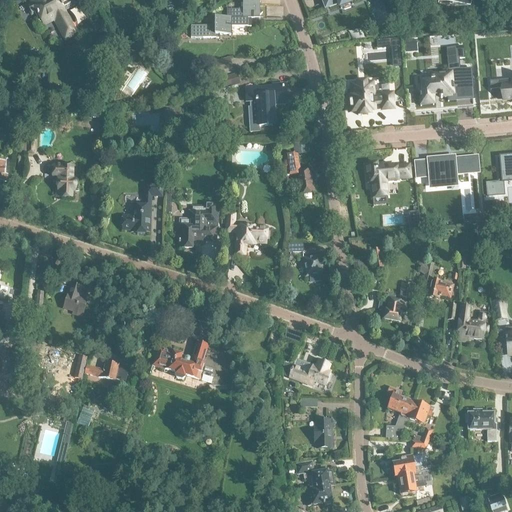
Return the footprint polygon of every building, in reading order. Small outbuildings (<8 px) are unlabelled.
[(64,10),(77,4),(75,0),(30,0),(33,4),(32,5),(30,7),(29,10),(31,12),(32,13),(35,14),(38,12),(39,14),(37,15),(38,17),(40,16),(43,23),(53,17),(65,40),(77,34),(64,10)] [(177,10),(172,0),(161,0),(168,14),(177,10)] [(192,0),(199,12),(220,1),(219,0),(192,0)] [(323,0),(326,8),(337,4),(339,10),(355,4),(353,0),(323,0)] [(511,0),(432,0),(432,1),(470,9),(471,0),(511,0)] [(220,38),(220,35),(232,35),(232,27),(248,27),(251,27),(251,19),(260,19),(260,16),(263,13),(260,11),(260,2),(243,2),(243,10),(227,10),(227,18),(215,18),(215,26),(191,26),(191,38),(220,38)] [(399,39),(377,41),(377,49),(392,48),(393,68),(401,67),(399,39)] [(233,69),(231,59),(214,64),(216,74),(233,69)] [(471,71),(459,72),(449,73),(449,75),(433,77),(433,81),(422,83),(422,88),(420,88),(421,106),(433,105),(432,99),(434,98),(434,93),(438,93),(439,98),(442,98),(442,99),(448,99),(448,101),(473,99),(471,71)] [(240,85),(237,74),(224,78),(227,89),(240,85)] [(511,79),(490,82),(491,91),(502,90),(503,102),(511,100),(511,79)] [(374,98),(373,83),(366,84),(366,82),(358,83),(358,84),(351,85),(351,89),(349,90),(350,97),(348,97),(349,102),(347,102),(347,109),(349,108),(349,113),(358,112),(358,116),(371,115),(370,111),(375,111),(374,104),(382,104),(382,110),(394,109),(392,94),(381,95),(381,98),(374,98)] [(250,108),(248,108),(250,133),(259,132),(259,127),(275,126),(274,106),(279,106),(278,101),(287,100),(285,87),(248,90),(249,91),(246,91),(247,103),(250,102),(250,108)] [(164,110),(165,124),(174,124),(173,110),(164,110)] [(308,152),(307,145),(293,146),(294,153),(308,152)] [(218,156),(226,157),(227,150),(219,149),(218,156)] [(314,193),(311,172),(300,174),(297,154),(282,157),(285,176),(297,174),(300,195),(314,193)] [(428,162),(416,163),(417,177),(425,176),(425,178),(430,178),(430,183),(456,181),(455,175),(479,173),(478,158),(455,159),(455,158),(447,159),(446,158),(427,160),(428,162)] [(511,158),(499,159),(501,180),(511,179),(511,158)] [(411,178),(409,165),(396,166),(396,165),(384,166),(384,167),(377,168),(377,164),(365,165),(367,184),(371,183),(372,198),(388,196),(386,181),(398,180),(398,179),(411,178)] [(75,192),(75,180),(72,180),(73,167),(52,166),(52,177),(59,178),(58,191),(56,191),(56,195),(61,196),(61,198),(72,199),(72,198),(77,198),(77,193),(75,192)] [(501,182),(486,184),(487,198),(505,196),(503,182),(501,182)] [(132,206),(132,216),(123,216),(122,231),(131,231),(131,233),(137,233),(137,235),(145,235),(145,233),(150,233),(151,198),(163,198),(164,185),(145,185),(144,206),(136,206),(132,206)] [(179,227),(180,227),(179,249),(192,249),(192,241),(216,242),(216,229),(217,229),(218,204),(205,203),(205,207),(191,207),(191,211),(188,211),(188,219),(179,219),(179,227)] [(230,213),(227,213),(225,233),(237,234),(235,257),(245,257),(246,245),(256,246),(256,243),(267,244),(267,242),(271,242),(274,241),(275,239),(276,237),(276,235),(274,232),(271,231),(267,231),(268,229),(236,227),(236,214),(235,214),(236,212),(230,212),(230,213)] [(418,212),(408,213),(410,230),(420,229),(418,212)] [(480,215),(464,217),(464,224),(481,222),(480,215)] [(304,245),(289,245),(289,253),(303,253),(304,245)] [(381,256),(381,252),(373,253),(374,257),(373,258),(375,270),(384,268),(382,256),(381,256)] [(321,256),(303,259),(306,277),(309,277),(310,283),(324,281),(323,274),(324,274),(321,256)] [(362,271),(360,259),(354,260),(356,272),(362,271)] [(425,276),(425,278),(431,279),(434,265),(428,264),(427,267),(425,276)] [(419,272),(425,276),(427,267),(423,265),(419,272)] [(430,281),(426,298),(439,300),(440,298),(450,300),(454,286),(430,281)] [(379,311),(385,312),(384,320),(400,323),(401,315),(404,316),(408,313),(408,312),(409,312),(410,305),(413,285),(402,283),(399,303),(395,302),(396,297),(389,296),(388,301),(387,301),(387,304),(381,303),(379,311)] [(73,288),(70,287),(64,309),(74,312),(73,315),(82,318),(88,297),(83,295),(85,289),(74,285),(73,288)] [(44,293),(37,293),(34,316),(41,317),(44,293)] [(505,307),(504,301),(492,303),(495,322),(508,320),(506,307),(505,307)] [(449,305),(447,321),(456,322),(458,306),(449,305)] [(486,317),(486,313),(479,312),(479,316),(478,323),(469,322),(471,308),(460,307),(457,334),(460,334),(458,343),(467,344),(468,339),(483,341),(484,333),(488,333),(488,328),(485,327),(486,317)] [(0,318),(5,320),(6,319),(7,321),(11,322),(13,321),(12,322),(19,324),(21,318),(15,316),(14,314),(9,312),(7,314),(1,312),(0,315),(0,318)] [(231,358),(231,357),(229,355),(228,355),(208,348),(209,347),(196,343),(191,360),(183,357),(183,355),(171,351),(172,349),(160,345),(153,367),(176,374),(175,376),(176,379),(182,381),(185,379),(186,377),(202,382),(204,376),(211,378),(211,385),(212,386),(213,387),(231,388),(232,363),(231,360),(231,359),(231,358)] [(82,380),(87,358),(79,356),(74,378),(82,380)] [(317,368),(313,366),(311,374),(294,367),(290,378),(313,387),(315,382),(326,386),(325,387),(326,388),(331,373),(328,372),(330,366),(319,362),(317,368)] [(87,367),(86,374),(99,377),(116,381),(119,366),(106,363),(104,372),(101,371),(101,370),(87,367)] [(399,442),(407,420),(414,404),(400,399),(402,393),(390,389),(388,394),(393,396),(388,410),(400,415),(395,428),(387,427),(386,441),(399,442)] [(317,409),(318,401),(300,400),(300,408),(317,409)] [(433,411),(414,404),(407,420),(424,426),(427,416),(431,417),(433,411)] [(84,406),(77,424),(88,428),(95,411),(84,406)] [(487,443),(497,443),(497,430),(493,430),(493,425),(496,425),(496,420),(493,420),(493,415),(486,415),(486,412),(474,412),(474,415),(465,415),(465,423),(469,423),(469,431),(487,430),(487,443)] [(314,440),(315,440),(315,442),(318,441),(318,449),(331,448),(330,421),(318,421),(318,428),(315,428),(315,431),(314,432),(312,433),(312,438),(314,440)] [(63,474),(73,424),(67,423),(55,472),(63,474)] [(423,438),(421,443),(429,443),(433,431),(426,429),(423,438)] [(411,449),(426,450),(429,443),(421,443),(412,442),(411,449)] [(419,468),(421,467),(423,466),(424,463),(423,459),(421,457),(419,456),(412,457),(399,459),(400,463),(393,465),(395,478),(398,478),(415,475),(415,474),(420,473),(419,468)] [(315,489),(330,487),(334,486),(332,471),(313,474),(313,472),(312,472),(311,469),(313,468),(313,463),(305,465),(305,464),(296,465),(297,475),(304,474),(304,479),(307,482),(313,481),(315,489)] [(420,473),(415,474),(415,475),(398,478),(401,496),(417,494),(415,485),(424,484),(425,488),(433,486),(430,471),(420,473)] [(333,507),(330,487),(315,489),(308,490),(310,499),(307,499),(308,507),(324,504),(325,509),(333,507)] [(487,497),(492,511),(506,507),(501,494),(491,497),(490,495),(487,497)] [(468,496),(460,499),(460,500),(459,500),(462,511),(471,509),(470,505),(471,505),(468,496)] [(432,503),(430,498),(416,502),(418,508),(432,503)]
